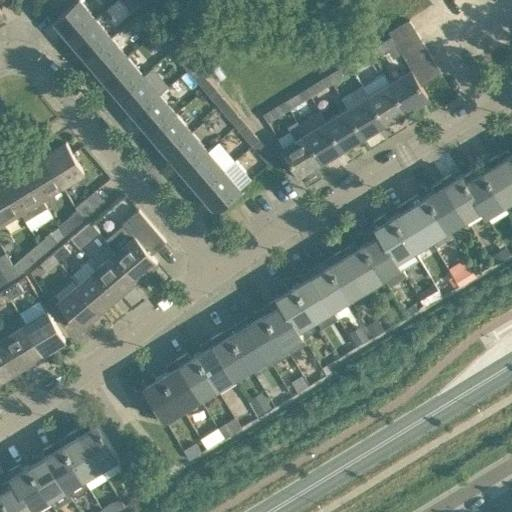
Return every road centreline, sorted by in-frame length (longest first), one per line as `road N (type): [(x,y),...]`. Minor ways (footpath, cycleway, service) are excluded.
road 1 (residential): [(222,283),(511,94)]
road 2 (residential): [(0,60),(30,57),(222,283)]
road 3 (secondary): [(269,511),(511,363)]
road 4 (residential): [(0,426),(222,283)]
